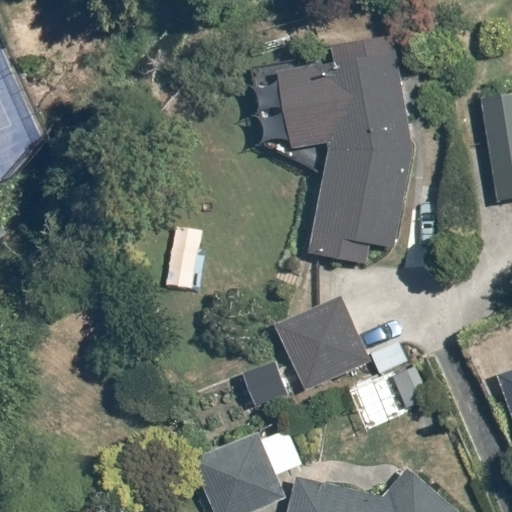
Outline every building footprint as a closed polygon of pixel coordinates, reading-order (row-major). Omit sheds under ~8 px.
[(416,150),(390,39),(337,39),(341,55),(288,58),(299,143),(332,139),(309,252),(371,257),(376,240),(399,241),(416,150)] [(511,90),(478,96),(497,201),(511,197),(511,90)] [(371,360),(368,352),(341,295),(277,325),(306,389),(371,360)] [(368,352),(371,360),(379,378),(350,391),(368,429),(435,399),(406,335),(374,350),(368,352)] [(287,421),(197,457),(219,511),(249,511),(283,499),(274,478),(305,465),(287,421)] [(376,495),(299,476),(290,511),(473,511),(418,465),(398,488),(383,485),(376,495)]
